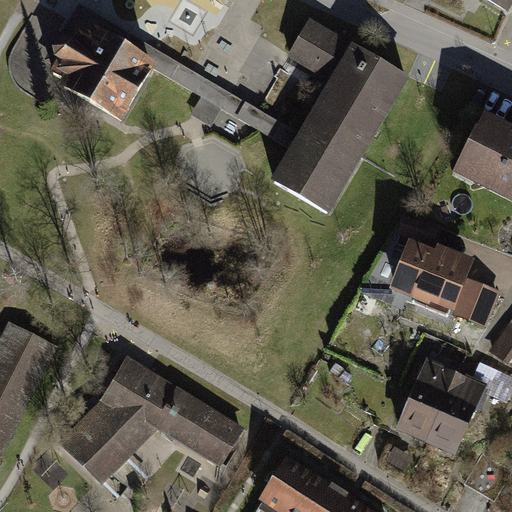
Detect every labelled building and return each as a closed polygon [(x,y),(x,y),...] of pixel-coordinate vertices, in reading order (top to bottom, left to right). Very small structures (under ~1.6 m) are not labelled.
[(511,0),(490,0),(511,12),(511,0)] [(65,36),(74,41),(81,29),(94,37),(98,30),(163,69),(159,75),(203,101),(193,118),(203,124),(212,129),(222,112),(289,151),(298,135),(260,113),(223,91),(147,45),(103,21),(82,8),(65,36)] [(412,85),(313,26),(292,62),(329,83),(298,135),(289,151),(269,185),(331,222),(412,85)] [(159,75),(163,69),(98,30),(94,37),(81,29),(74,41),(63,42),(57,53),(61,64),(53,76),(66,84),(63,90),(70,94),(128,128),(159,75)] [(511,126),(489,115),(457,179),(511,206),(511,126)] [(440,255),(414,243),(392,292),(487,334),(504,295),(471,281),(481,258),(445,242),(440,255)] [(0,342),(0,457),(3,459),(59,348),(10,323),(0,342)] [(509,363),(511,358),(511,331),(505,328),(492,353),(509,363)] [(248,433),(129,361),(105,402),(66,447),(106,490),(160,434),(227,474),(248,433)] [(429,448),(460,373),(430,361),(399,435),(429,448)] [(490,386),(460,373),(429,448),(459,460),(490,386)] [(374,511),(290,460),(262,506),(271,511),(374,511)]
